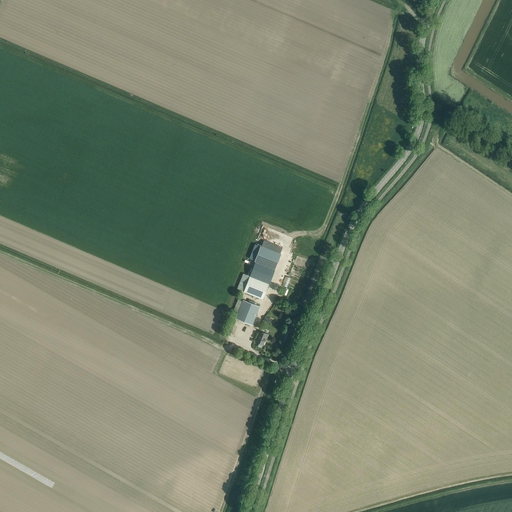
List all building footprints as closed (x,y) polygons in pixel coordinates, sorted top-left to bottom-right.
[(260,245),(255,261),(274,268),(280,253),(260,245)] [(243,273),(237,289),(244,291),(262,299),(269,284),(250,276),(243,273)] [(299,281),(301,277),(292,273),(290,277),(299,281)] [(238,299),(233,312),(237,313),(235,318),(252,325),(260,306),(258,306),(253,303),(243,299),(242,301),(238,299)] [(255,341),(259,343),(263,345),(265,340),(264,340),(265,338),(267,339),(268,334),(264,332),(260,331),(255,341)]
